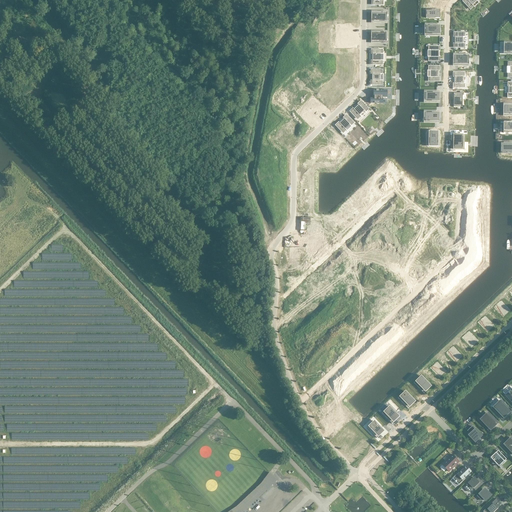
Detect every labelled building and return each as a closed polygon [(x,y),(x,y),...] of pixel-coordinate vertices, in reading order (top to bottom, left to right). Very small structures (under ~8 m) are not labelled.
[(465,0),(463,2),(470,9),(473,6),(477,1),(478,2),(479,0),(465,0)] [(372,23),(386,23),(386,13),(372,12),(372,23)] [(426,25),(426,35),(439,35),(439,25),(426,25)] [(372,42),(386,43),(386,32),(372,32),(372,42)] [(454,43),(454,47),(464,48),(464,44),(463,44),(463,37),(464,37),(464,33),(454,33),(454,37),(455,37),(455,43),(454,43)] [(429,61),(439,61),(439,57),(438,57),(438,51),(439,51),(439,47),(429,47),(429,51),(430,51),(430,57),(429,57),(429,61)] [(373,54),(373,61),(372,61),(372,64),(381,65),(381,61),(381,54),(381,50),(372,50),(372,54),(373,54)] [(454,55),(454,65),(467,65),(467,55),(454,55)] [(429,77),(429,81),(439,81),(439,77),(438,77),(438,71),(439,71),(439,67),(429,67),(429,71),(430,71),(430,77),(429,77)] [(373,74),(373,81),(372,81),(371,84),(381,85),(381,81),(380,81),(381,74),(381,70),(372,70),(372,74),(373,74)] [(454,83),(454,87),(464,87),(464,84),(462,84),(463,77),(464,77),(464,73),(454,73),(454,77),(454,83)] [(339,81),(335,85),(343,94),(347,90),(339,81)] [(302,82),(298,85),(307,94),(310,91),(302,82)] [(298,85),(294,89),(303,98),(307,94),(298,85)] [(335,85),(331,89),(339,98),(343,94),(335,85)] [(294,89),(290,93),(299,102),(303,98),(294,89)] [(331,89),(327,93),(335,102),(339,98),(331,89)] [(370,103),(370,104),(383,104),(383,103),(382,103),(382,99),(383,99),(383,98),(382,98),(387,98),(387,97),(386,97),(386,91),(387,91),(373,90),(373,91),(374,91),(374,97),(373,97),(374,97),(374,98),(370,98),(370,99),(371,99),(371,103),(370,103)] [(439,102),(439,92),(425,92),(425,102),(439,102)] [(290,93),(286,97),(295,106),(299,102),(290,93)] [(327,93),(323,97),(332,105),(335,102),(327,93)] [(461,94),(462,94),(462,93),(454,93),(454,107),(454,106),(461,106),(461,94)] [(286,97),(282,100),(291,109),(295,106),(286,97)] [(323,97),(319,100),(328,109),(332,105),(323,97)] [(353,109),(351,112),(357,119),(360,116),(360,115),(364,111),(365,112),(368,109),(361,102),(358,105),(354,109),(353,109)] [(438,122),(439,112),(425,112),(425,122),(438,122)] [(453,124),(453,127),(463,127),(463,124),(462,124),(462,117),(463,117),(463,113),(453,113),(453,117),(454,117),(454,124),(453,124)] [(339,123),(336,126),(343,133),(346,130),(345,129),(350,125),(350,126),(353,123),(346,116),(343,119),(344,119),(339,123)] [(301,117),(298,121),(306,130),(310,126),(301,117)] [(298,121),(294,125),(302,134),(306,130),(298,121)] [(294,125),(290,129),(298,138),(302,134),(294,125)] [(502,137),(511,137),(511,128),(504,128),(504,137),(502,137)] [(290,129),(286,132),(294,141),(298,138),(290,129)] [(428,131),(428,145),(438,145),(438,131),(428,131)] [(286,132),(282,136),(291,145),(294,141),(286,132)] [(453,132),(453,146),(463,146),(463,133),(453,132)] [(337,138),(330,145),(339,155),(346,148),(337,138)] [(501,144),(502,144),(502,148),(505,148),(505,153),(511,152),(511,143),(501,143),(501,144)] [(466,216),(466,225),(479,225),(479,216),(466,216)] [(320,233),(316,237),(325,246),(329,242),(320,233)] [(465,244),(465,247),(475,247),(475,243),(475,238),(475,234),(466,234),(466,238),(467,238),(467,244),(465,244)] [(316,237),(313,241),(321,250),(325,246),(316,237)] [(313,241),(309,245),(317,254),(321,250),(313,241)] [(309,245),(305,249),(313,257),(317,254),(309,245)] [(305,249),(301,252),(309,261),(313,257),(305,249)] [(480,264),(480,254),(466,254),(466,264),(480,264)] [(501,298),(494,304),(505,316),(511,309),(501,298)] [(485,313),(478,320),(489,331),(496,324),(485,313)] [(469,328),(462,335),(473,346),(480,339),(469,328)] [(453,343),(446,350),(457,361),(464,355),(453,343)] [(437,358),(430,365),(441,377),(448,370),(437,358)] [(354,362),(346,370),(356,379),(363,372),(354,362)] [(339,375),(331,382),(341,392),(348,385),(339,375)] [(414,383),(424,394),(424,393),(431,386),(421,377),(414,383)] [(398,398),(408,409),(408,408),(415,402),(405,392),(398,398)] [(493,409),(503,418),(510,411),(501,402),(493,409)] [(382,413),(392,424),(392,423),(399,417),(389,407),(383,413),(382,413)] [(344,412),(334,422),(341,429),(351,420),(344,412)] [(497,424),(488,414),(480,421),(490,431),(497,424)] [(367,428),(377,439),(377,438),(384,431),(374,421),(367,428)] [(480,438),(482,436),(473,427),(472,427),(468,431),(470,434),(469,436),(476,444),(481,439),(480,438)] [(365,443),(353,454),(359,459),(370,449),(365,443)] [(506,460),(498,451),(490,458),(496,464),(498,462),(499,462),(501,464),(503,462),(503,463),(506,460)] [(449,472),(459,462),(452,455),(442,465),(449,472)] [(460,474),(459,473),(452,479),(453,479),(455,481),(455,482),(456,482),(458,485),(459,485),(465,479),(464,479),(464,478),(465,477),(471,472),(466,467),(461,472),(462,472),(460,474)] [(243,511),(278,480),(270,472),(262,483),(236,507),(228,511),(243,511)] [(467,485),(471,490),(473,488),(475,490),(482,484),(478,480),(477,481),(474,478),(471,481),(467,485)] [(481,492),(477,496),(482,501),(483,499),(485,501),(492,494),(488,490),(487,492),(485,489),(481,492)] [(501,504),(496,499),(483,511),(482,511),(494,511),(497,508),(498,509),(497,508),(501,504)]
